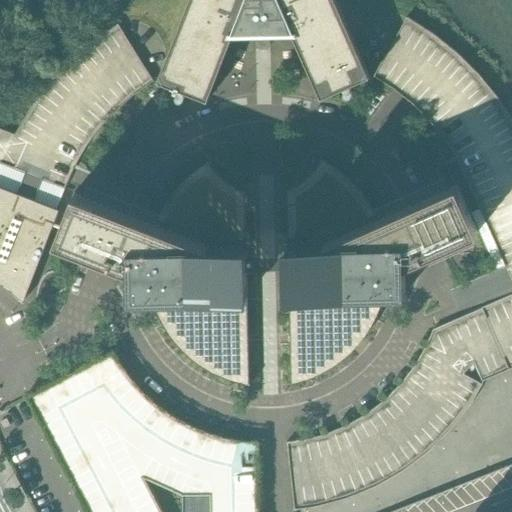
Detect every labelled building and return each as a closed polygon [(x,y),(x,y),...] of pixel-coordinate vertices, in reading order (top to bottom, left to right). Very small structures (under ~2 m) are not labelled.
[(188,0),(162,69),(157,81),(207,101),(233,34),(256,33),(264,33),(291,32),(320,99),(369,77),(356,46),(336,0),(188,0)] [(411,104),(426,118),(428,120),(443,138),(455,158),(466,179),(504,266),(449,290),(461,317),(433,329),(426,345),(415,365),(401,383),(384,400),(366,414),(346,425),(324,434),(302,440),(287,443),(294,509),(315,507),(346,499),(376,487),(403,470),(429,451),(452,428),(471,403),(483,383),(482,381),(511,368),(511,120),(498,98),(478,74),(457,53),(433,34),(406,17),(373,76),(393,89),(411,104)] [(134,95),(152,82),(154,81),(118,23),(92,41),(69,61),(48,84),(30,108),(15,134),(0,128),(0,186),(34,200),(42,179),(65,188),(75,166),(86,146),(100,127),(116,110),(134,95)] [(287,189),(286,189),(287,243),(288,295),(290,382),(289,382),(290,384),(301,380),(313,376),(324,370),(334,364),(344,357),(353,348),(361,339),(368,330),(370,327),(372,324),(373,321),(375,319),(376,318),(377,316),(381,304),(383,297),(384,293),(395,293),(406,293),(405,275),(405,263),(415,259),(419,258),(425,255),(447,245),(449,244),(467,237),(471,235),(474,234),(475,233),(478,232),(457,184),(451,187),(427,197),(405,207),(390,213),(377,219),(376,216),(375,214),(374,212),(374,211),(373,209),(367,200),(361,191),(354,183),(347,176),(339,170),(330,164),(321,159),(320,160),(321,160),(318,165),(314,170),(311,174),(307,178),(302,181),(297,184),(292,187),(287,189)] [(155,224),(121,210),(75,192),(65,216),(55,241),(110,261),(129,270),(130,299),(152,298),(155,308),(159,318),(164,327),(170,336),(177,345),(184,352),(192,359),(200,366),(210,371),(219,376),(229,380),(239,383),(250,385),(250,383),(249,383),(247,296),(247,281),(245,190),(244,190),(239,188),(234,186),(229,183),(224,180),(220,176),(216,172),(213,167),(209,163),(210,163),(209,161),(200,167),(192,173),(184,180),(177,187),(170,196),(164,205),(159,214),(155,224)] [(34,200),(0,186),(0,285),(9,291),(23,302),(59,210),(34,200)] [(268,281),(247,281),(247,296),(288,295),(288,280),(268,281)] [(134,384),(122,368),(112,353),(28,397),(35,411),(87,511),(257,511),(257,466),(242,466),(242,460),(242,452),(257,452),(256,444),(236,441),(217,437),(198,430),(180,421),(164,411),(148,398),(134,384)]
